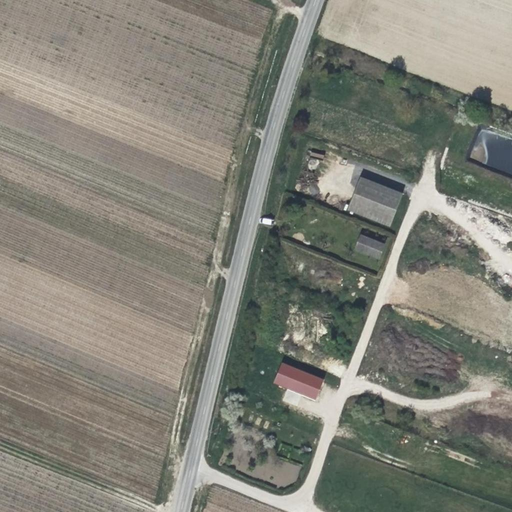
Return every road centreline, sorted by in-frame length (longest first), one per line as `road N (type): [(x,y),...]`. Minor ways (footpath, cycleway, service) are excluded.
road 1 (track): [(308,511),(188,467),(171,449),(235,163),(288,5),(273,0)]
road 2 (tertiary): [(178,511),(314,0)]
road 3 (track): [(444,200),(417,198),(407,212),(296,507)]
